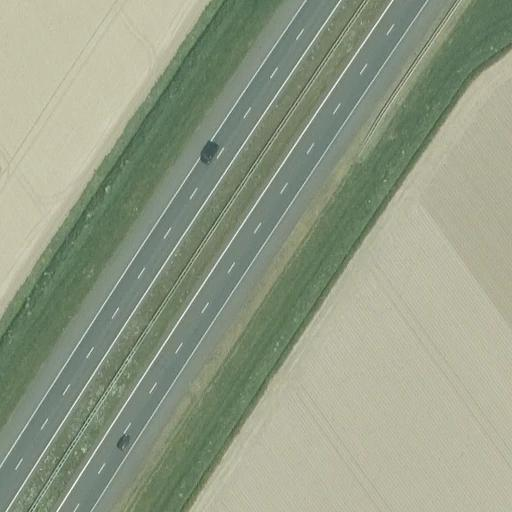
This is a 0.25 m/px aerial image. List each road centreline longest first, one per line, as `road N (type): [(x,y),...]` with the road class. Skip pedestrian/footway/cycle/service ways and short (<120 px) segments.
road 1 (motorway): [(76,511),(412,0)]
road 2 (motorway): [(323,0),(0,492)]
